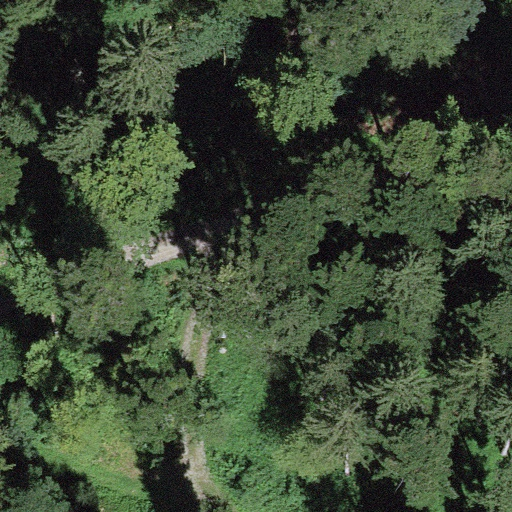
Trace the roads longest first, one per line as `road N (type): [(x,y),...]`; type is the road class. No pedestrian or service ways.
road 1 (track): [(0,328),(257,229),(409,191),(511,181)]
road 2 (track): [(0,450),(161,511)]
